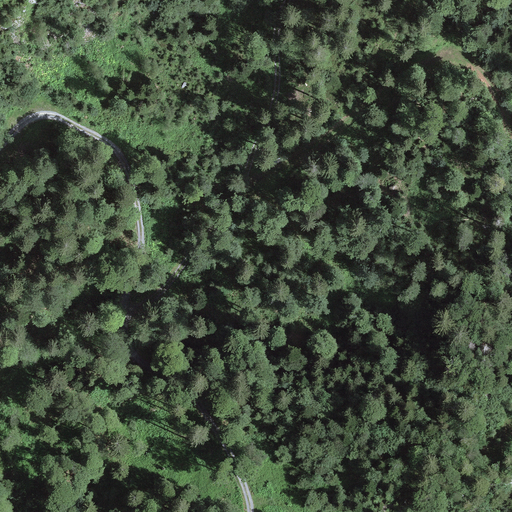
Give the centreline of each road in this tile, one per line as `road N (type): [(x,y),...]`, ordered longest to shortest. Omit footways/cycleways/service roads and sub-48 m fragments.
road 1 (track): [(249,511),(245,486),(209,420),(129,352),(123,325),(241,190),(278,92),(277,24),(289,0)]
road 2 (track): [(241,190),(440,58),(478,69),(511,126)]
road 3 (track): [(0,149),(27,117),(51,114),(117,152),(141,231),(123,325)]
